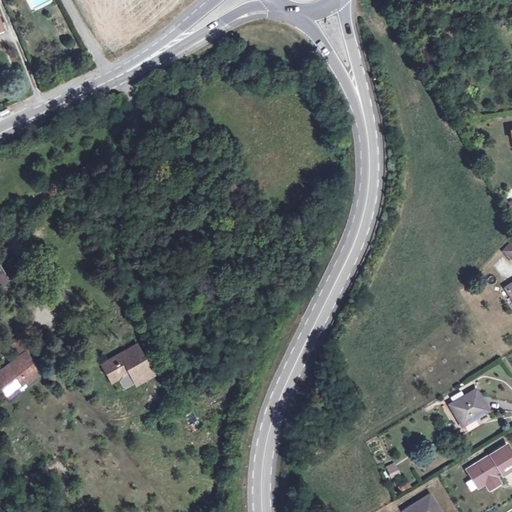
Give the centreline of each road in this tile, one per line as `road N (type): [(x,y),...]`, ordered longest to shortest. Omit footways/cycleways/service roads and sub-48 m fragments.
road 1 (secondary): [(361,104),(368,177),(358,227),(271,425),(263,511)]
road 2 (primary): [(127,71),(230,15),(278,5)]
road 3 (primary): [(0,132),(109,80)]
